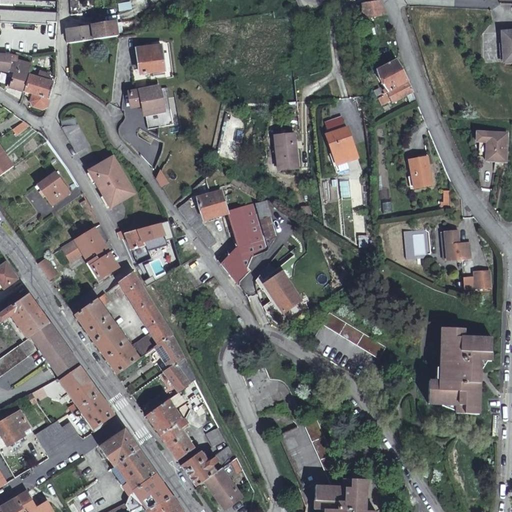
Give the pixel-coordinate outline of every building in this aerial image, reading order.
[(56,0),(46,0),(0,0),(0,21),(46,24),(46,21),(57,22),(58,1),(56,0)] [(379,1),(362,3),(363,16),(385,12),(379,1)] [(116,23),(92,26),(94,39),(118,36),(116,23)] [(92,26),(70,29),(69,29),(69,35),(67,35),(67,43),(70,43),(94,39),(92,26)] [(511,61),(511,31),(502,32),(504,62),(511,61)] [(165,70),(162,44),(137,47),(141,73),(165,70)] [(13,55),(0,53),(0,70),(10,72),(13,55)] [(17,56),(13,55),(10,72),(13,73),(10,88),(25,92),(29,75),(31,63),(17,60),(17,56)] [(408,81),(399,60),(378,68),(387,87),(383,88),(385,93),(387,92),(408,81)] [(29,75),(25,92),(33,95),(31,101),(35,107),(42,109),(46,107),(56,78),(45,73),(43,79),(29,75)] [(413,92),(408,81),(387,92),(391,102),(413,92)] [(164,111),(160,87),(129,92),(131,107),(143,105),(144,115),(164,111)] [(77,152),(89,145),(79,125),(76,125),(75,117),(61,119),(61,127),(77,152)] [(329,135),(326,136),(333,165),(344,162),(350,160),(347,143),(350,142),(347,130),(345,130),(342,119),(326,124),(329,135)] [(32,125),(25,120),(13,128),(18,135),(32,125)] [(478,140),(480,140),(487,141),(486,156),(486,160),(507,160),(508,132),(478,131),(478,140)] [(298,170),(293,135),(274,138),(278,173),(298,170)] [(0,146),(0,176),(14,166),(0,146)] [(431,185),(426,157),(408,160),(413,188),(431,185)] [(89,171),(110,209),(132,196),(127,187),(129,186),(118,166),(116,166),(111,158),(89,171)] [(333,165),(330,166),(332,174),(346,170),(344,162),(333,165)] [(56,171),(37,185),(51,206),(70,193),(56,171)] [(156,177),(163,188),(171,183),(164,172),(156,177)] [(349,197),(349,180),(341,180),(341,197),(349,197)] [(226,213),(226,211),(219,190),(197,197),(196,193),(178,209),(206,245),(214,239),(200,220),(226,213)] [(439,210),(448,210),(449,193),(444,192),(443,203),(440,203),(439,210)] [(86,200),(81,202),(92,224),(97,221),(86,200)] [(385,214),(393,212),(391,202),(382,204),(385,214)] [(251,255),(266,250),(252,204),(226,211),(226,213),(236,247),(226,258),(221,264),(238,286),(242,284),(252,270),(248,265),(251,255)] [(259,219),(265,239),(276,236),(270,216),(259,219)] [(157,238),(154,225),(126,233),(125,230),(121,231),(118,232),(121,240),(127,239),(132,251),(146,246),(145,242),(157,238)] [(105,246),(95,228),(76,240),(84,254),(89,261),(108,250),(105,246)] [(446,262),(463,260),(470,260),(468,243),(457,244),(456,232),(440,234),(441,243),(444,243),(446,262)] [(84,254),(76,240),(62,248),(67,257),(65,259),(67,264),(84,254)] [(108,250),(89,261),(98,278),(118,266),(108,250)] [(57,275),(45,258),(36,263),(49,280),(57,275)] [(11,261),(0,267),(0,283),(5,292),(23,283),(11,261)] [(298,294),(283,271),(265,284),(280,306),(298,294)] [(491,287),(489,271),(473,273),(475,289),(491,287)] [(132,272),(112,287),(119,298),(126,294),(136,311),(150,301),(132,272)] [(11,314),(28,338),(48,323),(27,293),(0,312),(0,321),(0,322),(11,314)] [(93,343),(114,327),(104,313),(113,307),(103,293),(74,315),(93,343)] [(172,336),(150,301),(136,311),(151,335),(133,347),(141,358),(153,349),(172,336)] [(366,381),(387,345),(330,310),(308,345),(366,381)] [(0,376),(37,349),(59,376),(79,366),(48,323),(28,338),(0,358),(0,376)] [(454,411),(477,413),(478,404),(479,360),(490,360),(490,338),(461,336),(462,328),(439,328),(437,380),(427,380),(427,403),(455,404),(454,411)] [(116,375),(137,361),(120,336),(125,333),(123,329),(97,348),(116,375)] [(184,359),(172,336),(153,349),(167,370),(176,364),(184,359)] [(167,370),(161,375),(174,395),(190,385),(176,364),(167,370)] [(97,392),(79,366),(59,379),(58,377),(31,392),(37,400),(48,394),(46,391),(61,382),(65,387),(58,391),(62,397),(68,392),(74,402),(68,406),(71,410),(77,406),(97,392)] [(219,423),(196,380),(190,385),(174,395),(169,399),(172,405),(187,395),(195,408),(189,411),(191,413),(198,426),(207,422),(211,420),(214,426),(219,423)] [(37,400),(31,392),(27,395),(31,403),(37,400)] [(114,415),(97,392),(77,406),(94,430),(114,415)] [(179,422),(165,402),(145,416),(159,436),(176,424),(179,422)] [(28,426),(19,410),(0,421),(0,432),(7,444),(25,433),(22,430),(28,426)] [(188,425),(184,418),(179,422),(176,424),(180,430),(188,425)] [(55,419),(51,422),(34,434),(46,455),(77,435),(69,422),(60,427),(55,419)] [(376,511),(366,511),(367,480),(343,479),(331,449),(317,419),(279,435),(291,462),(303,490),(315,485),(316,486),(315,509),(326,510),(325,511),(376,511)] [(180,430),(176,424),(159,436),(176,461),(193,449),(180,430)] [(214,442),(224,436),(219,427),(207,433),(213,446),(216,445),(214,442)] [(112,466),(138,449),(124,429),(98,447),(112,466)] [(226,440),(224,436),(214,442),(216,445),(226,440)] [(231,446),(220,453),(207,462),(200,452),(180,466),(196,487),(204,481),(222,469),(238,458),(231,446)] [(123,485),(127,491),(155,473),(138,449),(112,466),(113,468),(115,467),(117,467),(128,482),(123,485)] [(113,468),(123,485),(128,482),(117,467),(115,467),(113,468)] [(204,481),(223,508),(241,496),(222,469),(204,481)] [(140,511),(144,510),(171,496),(155,473),(127,491),(129,495),(126,505),(111,511),(140,511)] [(36,508),(26,492),(16,498),(24,511),(53,511),(47,502),(36,508)] [(182,511),(171,496),(144,510),(145,511),(182,511)] [(241,496),(223,508),(225,511),(242,498),(241,496)] [(24,511),(16,498),(7,504),(11,511),(24,511)]
